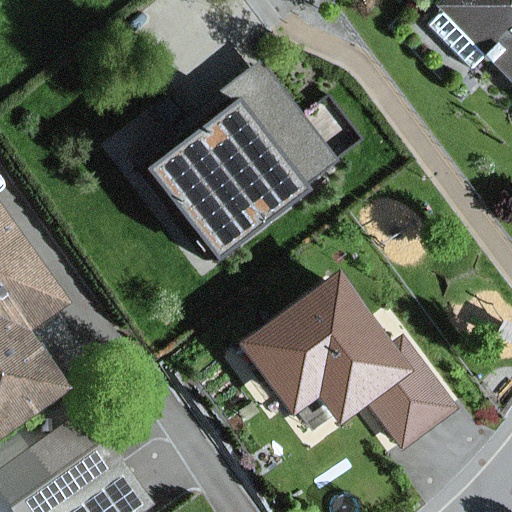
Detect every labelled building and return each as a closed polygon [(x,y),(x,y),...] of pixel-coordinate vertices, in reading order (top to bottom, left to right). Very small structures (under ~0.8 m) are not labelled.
[(511,0),(444,0),(438,6),(445,13),(430,27),(472,70),(487,55),(511,80),(511,0)] [(233,103),(146,168),(218,262),(312,191),(307,184),(362,142),(329,97),(304,116),(263,63),(225,92),(233,103)] [(0,259),(0,441),(72,390),(30,330),(70,302),(26,241),(0,259)] [(393,342),(342,271),(241,344),(294,418),(321,398),(341,426),(369,405),(402,450),(459,410),(404,334),(393,342)] [(108,440),(15,506),(19,511),(130,511),(149,499),(108,440)]
